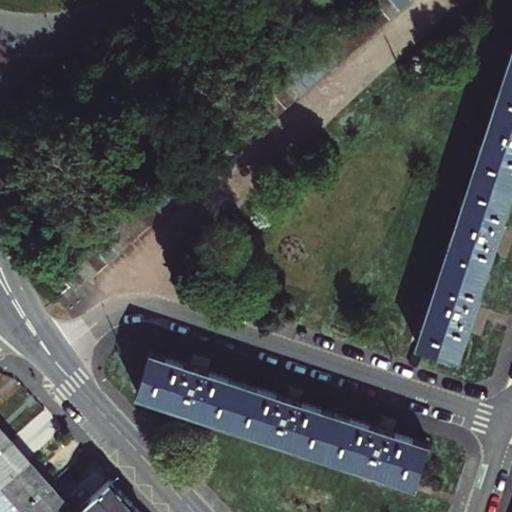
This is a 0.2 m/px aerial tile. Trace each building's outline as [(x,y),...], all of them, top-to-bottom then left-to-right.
[(388,17),(373,0),(359,0),(356,3),(377,27),(388,17)] [(373,0),(388,17),(398,8),(391,0),(373,0)] [(366,36),(377,27),(356,3),(345,13),(366,36)] [(366,36),(345,13),(334,22),(355,46),(366,36)] [(326,30),(346,53),(355,46),(334,22),(326,30)] [(334,63),(346,53),(326,30),(314,40),(334,63)] [(334,63),(314,40),(304,49),(324,72),(334,63)] [(324,72),(304,49),(293,58),(314,81),(324,72)] [(314,81),(293,58),(282,68),(303,91),(314,81)] [(511,58),(422,335),(418,345),(459,359),(470,325),(474,312),(476,307),(496,245),(500,233),(503,224),(511,196),(511,58)] [(303,91),(282,68),(272,77),(293,100),(303,91)] [(293,100),(272,77),(263,85),(284,108),(293,100)] [(284,108),(263,85),(253,94),(273,117),(284,108)] [(273,117),(253,94),(242,103),(262,126),(273,117)] [(262,126),(242,103),(232,111),(253,135),(262,126)] [(253,135),(232,111),(222,120),(242,144),(253,135)] [(222,120),(212,130),(232,153),(242,144),(222,120)] [(212,130),(201,139),(222,162),(232,153),(212,130)] [(201,139),(190,148),(211,172),(222,162),(201,139)] [(211,172),(190,148),(180,157),(201,181),(211,172)] [(201,181),(180,157),(171,166),(192,189),(201,181)] [(192,189),(171,166),(161,174),(182,198),(192,189)] [(161,174),(151,183),(171,206),(182,198),(161,174)] [(151,183),(140,192),(161,216),(171,206),(151,183)] [(140,192),(129,202),(150,225),(161,216),(140,192)] [(129,202),(118,211),(139,235),(150,225),(129,202)] [(118,211),(107,220),(129,244),(139,235),(118,211)] [(129,244),(107,220),(97,230),(119,252),(129,244)] [(119,252),(97,230),(87,238),(109,261),(119,252)] [(87,238),(76,247),(98,270),(109,261),(87,238)] [(98,270),(76,247),(66,256),(87,279),(98,270)] [(87,279),(66,256),(55,266),(72,282),(78,288),(87,279)] [(55,266),(38,281),(54,298),(72,282),(55,266)] [(418,481),(431,441),(383,425),(289,395),(191,364),(150,351),(137,391),(418,481)] [(0,431),(0,452),(10,443),(0,431)] [(0,452),(0,486),(2,489),(29,465),(19,454),(10,443),(0,452)] [(0,511),(21,511),(22,511),(49,488),(41,478),(29,465),(2,489),(0,490),(0,511)] [(138,511),(111,482),(76,511),(138,511)] [(49,488),(22,511),(23,511),(67,511),(69,510),(60,500),(49,488)]
